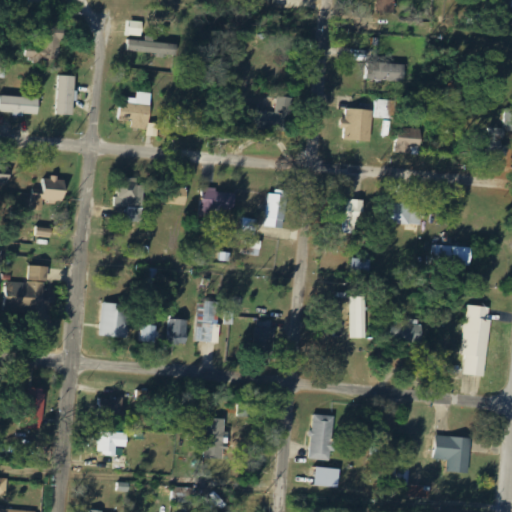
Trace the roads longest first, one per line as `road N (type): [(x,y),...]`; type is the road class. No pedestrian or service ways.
road 1 (residential): [(55,511),(101,58),(86,0)]
road 2 (residential): [(511,410),(0,361)]
road 3 (residential): [(279,511),(326,0)]
road 4 (residential): [(511,189),(0,147)]
